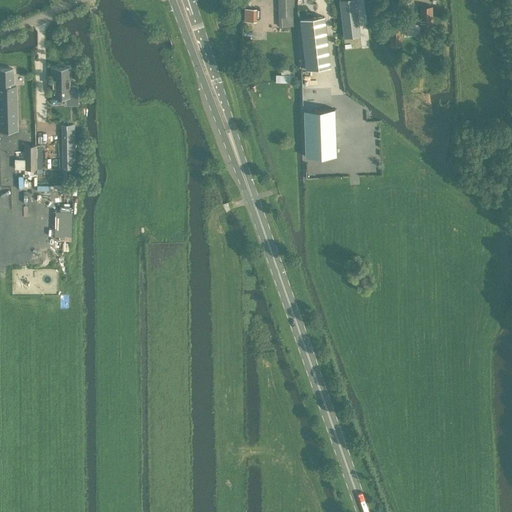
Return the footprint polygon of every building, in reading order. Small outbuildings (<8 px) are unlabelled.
[(277,0),(278,26),(293,26),(292,0),(277,0)] [(355,0),(338,0),(343,37),(360,35),(355,0)] [(432,6),(419,6),(420,26),(432,26),(432,6)] [(324,16),(300,18),(306,69),(330,66),(324,16)] [(401,46),(401,26),(389,26),(390,46),(401,46)] [(70,66),(51,66),(51,97),(64,97),(64,105),(78,105),(78,84),(70,84),(70,66)] [(0,68),(0,129),(16,129),(16,95),(13,95),(13,68),(0,68)] [(275,81),(275,82),(292,82),(294,82),(294,75),(292,74),(281,74),(275,74),(275,81)] [(334,108),(303,110),(305,156),(336,155),(334,108)] [(74,130),(63,130),(63,168),(75,168),(74,130)] [(36,143),(14,143),(14,174),(37,173),(36,143)] [(74,187),(66,187),(66,206),(74,206),(74,187)]
